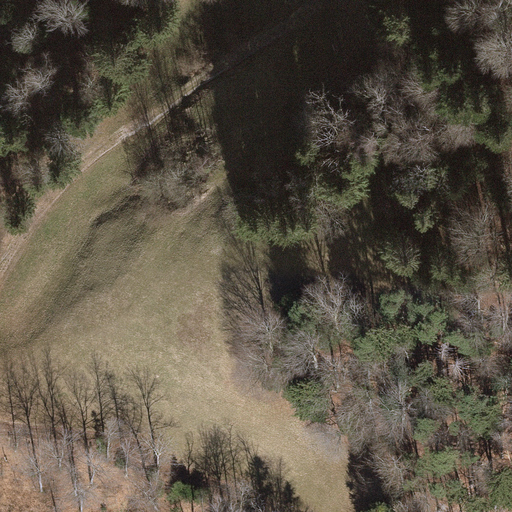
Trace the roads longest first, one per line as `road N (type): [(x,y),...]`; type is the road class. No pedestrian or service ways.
road 1 (track): [(0,279),(81,167),(320,0)]
road 2 (track): [(277,511),(123,445),(0,429)]
